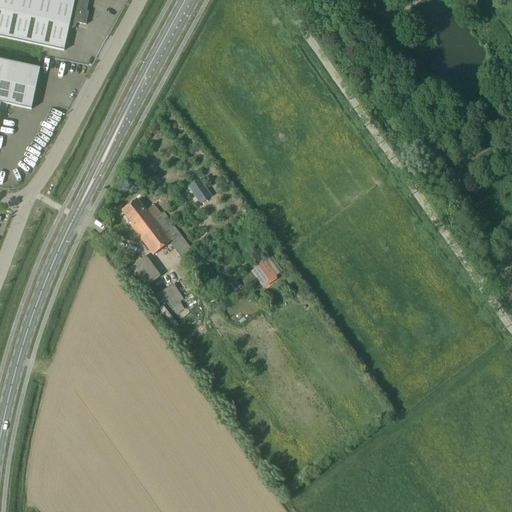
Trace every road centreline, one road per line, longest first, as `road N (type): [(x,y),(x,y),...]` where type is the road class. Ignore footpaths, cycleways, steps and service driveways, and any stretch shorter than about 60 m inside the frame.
road 1 (primary): [(0,449),(46,282),(187,0)]
road 2 (unclassified): [(511,328),(282,0)]
road 3 (unclassified): [(25,202),(141,0)]
